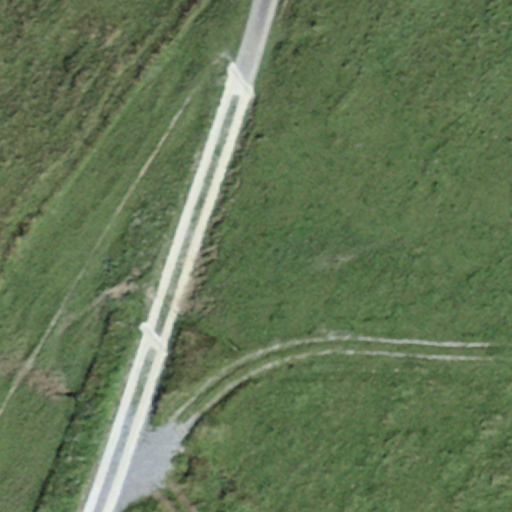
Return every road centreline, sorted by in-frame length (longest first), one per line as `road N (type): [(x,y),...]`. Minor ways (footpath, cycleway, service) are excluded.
road 1 (track): [(265,2),(109,511)]
road 2 (track): [(511,356),(464,363),(306,356),(239,376),(124,467)]
